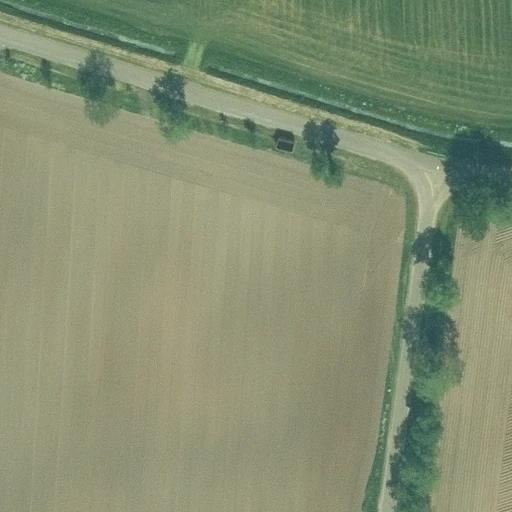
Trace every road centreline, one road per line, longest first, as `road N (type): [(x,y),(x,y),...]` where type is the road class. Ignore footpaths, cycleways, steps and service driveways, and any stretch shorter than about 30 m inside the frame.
road 1 (unclassified): [(431,163),(0,31)]
road 2 (unclassified): [(386,511),(431,163)]
